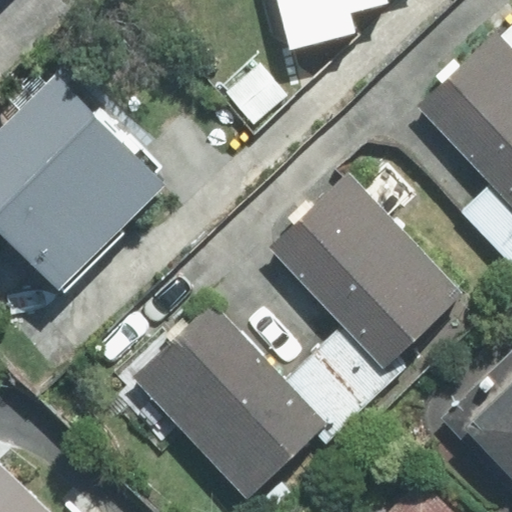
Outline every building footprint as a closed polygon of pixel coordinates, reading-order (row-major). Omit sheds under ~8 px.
[(281,0),(295,37),(371,9),(367,0),(281,0)] [(511,21),(506,28),(496,18),(422,98),(511,181),(511,21)] [(236,77),(268,117),(321,74),(289,35),(236,77)] [(79,56),(0,137),(0,204),(75,277),(188,161),(79,56)] [(251,493),(393,369),(482,290),(358,149),(269,228),(128,352),(251,493)] [(511,378),(460,425),(511,483),(511,378)] [(0,511),(61,511),(0,454),(0,511)] [(461,511),(420,472),(380,511),(461,511)]
